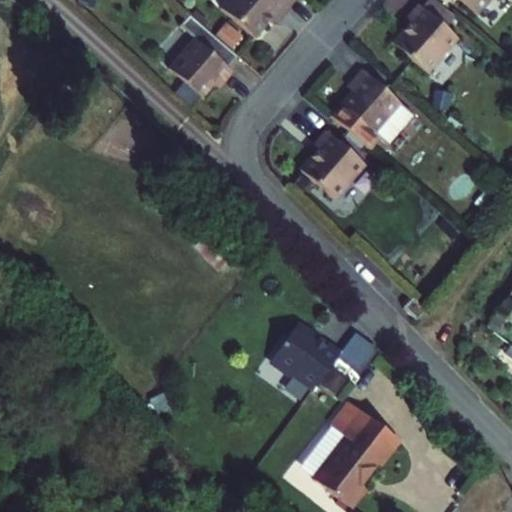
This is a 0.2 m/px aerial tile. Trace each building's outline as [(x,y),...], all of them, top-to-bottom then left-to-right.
[(289,0),(288,0),(221,0),(211,12),(244,41),(259,22),(263,17),(269,23),(289,0)] [(511,1),(511,0),(439,0),(467,24),(488,0),(494,0),(505,10),(511,1)] [(451,28),(423,4),(414,14),(442,38),(451,28)] [(414,14),(411,11),(400,24),(405,28),(401,33),(385,51),(420,79),(449,44),(442,38),(414,14)] [(263,17),(259,22),(265,27),(269,23),(263,17)] [(229,59),(184,19),(175,30),(186,40),(160,70),(193,99),(207,82),(211,78),(218,83),(224,75),(219,70),(229,59)] [(396,29),(401,33),(405,28),(400,24),(396,29)] [(355,77),(344,89),(350,93),(345,99),(323,123),(363,157),(374,145),(368,140),(394,111),(355,77)] [(211,78),(207,82),(214,87),(218,83),(211,78)] [(350,93),(344,89),(339,94),(345,99),(350,93)] [(356,171),(317,138),(307,150),(312,155),(307,160),(292,177),(327,206),(356,171)] [(303,156),(307,160),(312,155),(307,150),(303,156)] [(415,320),(425,310),(413,298),(403,308),(415,320)] [(312,397),(339,360),(326,351),(324,354),(314,347),(316,345),(296,331),(270,367),(273,374),(285,383),(290,382),(312,397)] [(330,376),(321,389),(335,399),(344,386),(330,376)] [(312,486),(348,511),(364,492),(359,489),(370,473),(374,475),(396,445),(346,408),(328,433),(343,443),(312,486)] [(328,433),(298,474),(312,486),(343,443),(328,433)]
